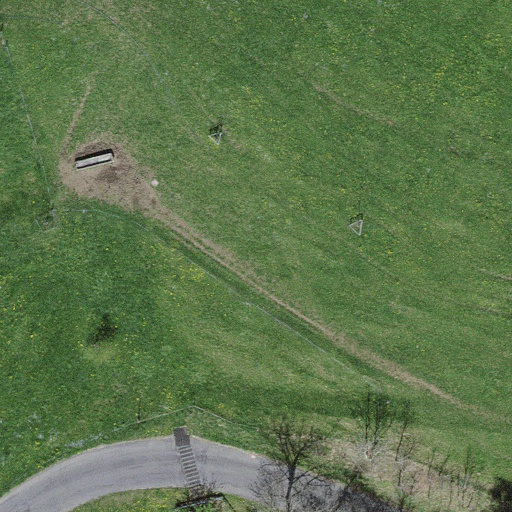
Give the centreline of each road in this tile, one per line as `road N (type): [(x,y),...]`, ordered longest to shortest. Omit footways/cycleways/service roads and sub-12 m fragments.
road 1 (track): [(511,427),(234,386),(176,412),(153,462)]
road 2 (unclassified): [(361,511),(191,462),(111,467),(21,511)]
